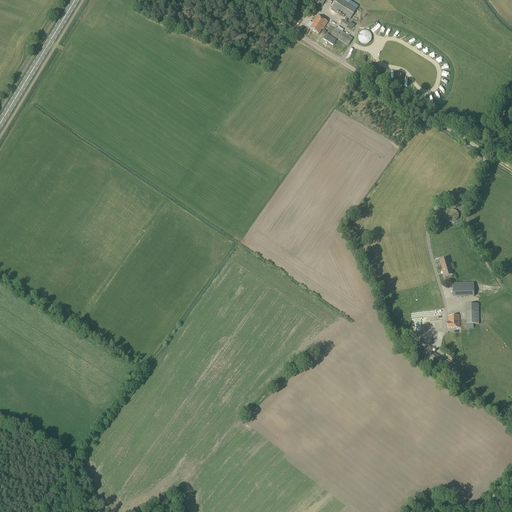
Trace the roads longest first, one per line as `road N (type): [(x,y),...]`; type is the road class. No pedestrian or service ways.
road 1 (unclassified): [(439,293),(425,216),(437,199),(470,184),(486,152),(244,0)]
road 2 (secondary): [(0,123),(75,0)]
